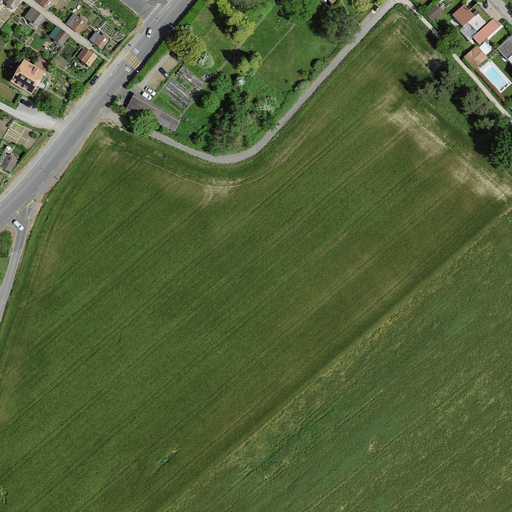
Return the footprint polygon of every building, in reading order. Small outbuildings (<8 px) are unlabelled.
[(40,0),(50,8),(56,0),(40,0)] [(475,12),(472,14),(476,17),(469,23),(471,24),(469,26),(476,33),(477,32),(478,33),(492,21),(491,20),(493,18),(479,3),(472,9),(475,12)] [(469,23),(476,17),(472,14),(465,5),(453,15),(464,28),(469,23)] [(478,33),(473,38),(480,45),(500,27),(494,19),(492,21),(478,33)] [(511,56),(511,39),(511,38),(498,49),(508,60),(511,56)] [(487,58),(478,48),(466,58),(475,69),(487,58)] [(26,64),(15,82),(34,93),(50,65),(40,59),(35,68),(26,64)] [(175,131),(180,122),(135,97),(126,111),(148,125),(152,118),(175,131)]
